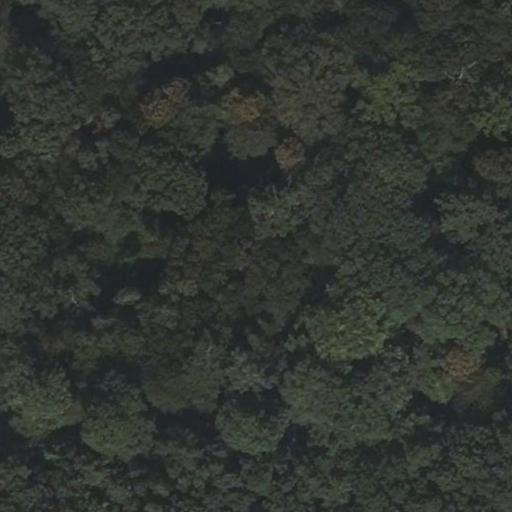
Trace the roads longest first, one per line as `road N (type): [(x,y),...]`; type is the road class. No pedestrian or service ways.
road 1 (track): [(0,439),(511,401)]
road 2 (track): [(0,104),(85,0)]
